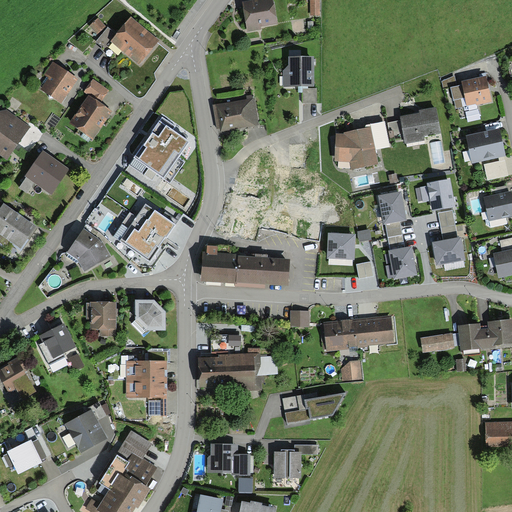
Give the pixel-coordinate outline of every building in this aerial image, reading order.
[(273,24),(269,1),(243,5),(247,28),(273,24)] [(156,46),(129,23),(117,37),(109,30),(96,44),(115,60),(122,51),(139,65),(156,46)] [(309,87),(308,63),(288,64),(289,88),(309,87)] [(43,91),(59,104),(75,83),(53,66),(45,76),(51,80),(43,91)] [(457,110),(487,103),(482,79),(461,85),(462,87),(456,88),(453,78),(442,83),(444,90),(451,88),(457,110)] [(109,95),(93,83),(84,95),(90,99),(72,125),(93,140),(111,114),(101,106),(109,95)] [(251,102),(215,108),(219,131),(255,125),(251,102)] [(0,153),(7,159),(27,129),(1,112),(0,112),(0,153)] [(420,117),(401,121),(405,144),(422,140),(421,136),(436,133),(433,112),(419,115),(420,117)] [(189,141),(159,121),(133,158),(170,183),(185,162),(178,157),(189,141)] [(375,165),(367,131),(345,136),(345,139),(337,139),(336,163),(351,164),(352,170),(375,165)] [(496,134),(466,140),(470,161),(500,156),(496,134)] [(300,140),(273,149),(274,152),(268,154),(276,178),(284,175),(286,180),(312,170),(308,159),(314,157),(308,140),(301,143),(300,140)] [(42,158),(29,178),(50,192),(63,172),(42,158)] [(503,164),(484,167),(486,180),(505,177),(503,164)] [(450,181),(429,185),(433,210),(454,206),(450,181)] [(336,194),(321,189),(313,217),(340,225),(344,213),(344,204),(341,197),(336,194)] [(400,195),(382,198),(386,222),(404,218),(400,195)] [(511,216),(507,196),(485,201),(490,222),(511,216)] [(176,226),(145,204),(119,241),(150,262),(176,226)] [(0,209),(0,235),(20,249),(32,232),(0,209)] [(370,229),(357,232),(359,242),(372,240),(370,229)] [(356,234),(328,232),(326,258),(355,260),(356,234)] [(76,259),(83,272),(107,258),(100,246),(83,234),(68,255),(76,259)] [(464,259),(461,240),(435,245),(439,263),(464,259)] [(203,283),(283,287),(285,262),(215,259),(215,250),(205,249),(203,283)] [(416,274),(411,249),(391,252),(396,277),(416,274)] [(511,252),(494,257),(499,278),(511,275),(511,252)] [(370,262),(356,265),(359,279),(373,276),(370,262)] [(155,305),(135,305),(134,321),(146,333),(166,333),(166,317),(155,305)] [(114,307),(89,306),(89,330),(113,331),(114,307)] [(307,328),(307,315),(292,315),(292,328),(307,328)] [(391,344),(388,318),(324,326),(328,352),(391,344)] [(511,339),(511,325),(488,327),(489,331),(478,332),(478,328),(458,330),(460,351),(511,345),(511,339)] [(72,352),(60,327),(42,336),(54,360),(72,352)] [(453,348),(451,336),(421,341),(423,353),(453,348)] [(275,373),(275,358),(258,359),(258,351),(251,351),(251,359),(198,360),(198,392),(260,391),(259,373),(275,373)] [(78,357),(71,361),(75,371),(83,367),(78,357)] [(18,360),(0,369),(0,379),(7,392),(14,388),(22,402),(34,396),(20,371),(23,369),(18,360)] [(165,364),(132,363),(131,399),(163,400),(165,364)] [(360,379),(357,363),(340,365),(342,382),(360,379)] [(283,401),(286,423),(332,417),(341,397),(315,401),(315,396),(283,401)] [(98,405),(86,411),(89,415),(67,426),(81,452),(103,440),(95,424),(106,419),(98,405)] [(511,425),(487,426),(487,448),(511,447),(511,425)] [(87,511),(135,511),(147,492),(144,490),(156,470),(141,461),(149,447),(132,436),(117,460),(130,468),(126,476),(131,479),(126,487),(120,483),(111,498),(107,495),(100,508),(91,502),(85,511),(87,511)] [(30,444),(8,452),(18,477),(40,469),(30,444)] [(293,456),(278,456),(278,481),(298,482),(299,456),(316,456),(316,447),(293,447),(293,456)] [(235,448),(210,449),(210,474),(248,474),(248,458),(235,458),(235,448)] [(220,504),(199,500),(196,511),(219,511),(218,511),(220,504)]
